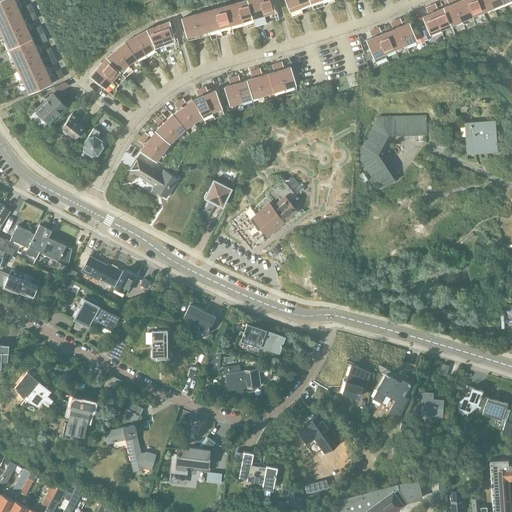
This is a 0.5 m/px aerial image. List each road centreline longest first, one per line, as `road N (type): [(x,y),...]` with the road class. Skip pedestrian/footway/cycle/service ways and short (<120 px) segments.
road 1 (residential): [(334,316),(295,397),(258,423),(234,423),(0,311)]
road 2 (secondary): [(88,211),(253,299),(297,316),(334,316)]
road 3 (secondary): [(334,316),(511,368)]
